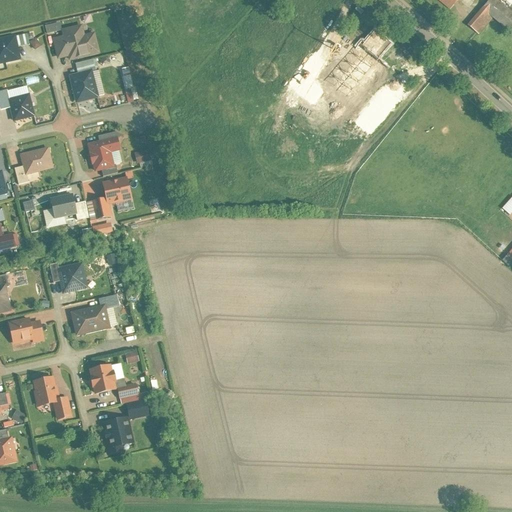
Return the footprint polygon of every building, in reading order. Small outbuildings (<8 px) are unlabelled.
[(439,0),(449,9),(456,0),(439,0)] [(511,13),(496,0),(489,0),(468,25),(479,35),(493,18),(511,35),(511,13)] [(82,26),(62,31),(60,23),(45,27),(47,36),(51,35),(58,60),(68,57),(69,61),(99,53),(94,32),(84,35),(82,26)] [(330,59),(295,97),(321,121),(344,96),(355,106),(388,69),(377,59),(391,44),(375,31),(362,46),(360,45),(340,68),(330,59)] [(0,64),(21,60),(18,47),(30,45),(27,34),(0,40),(0,64)] [(75,64),(77,74),(67,77),(75,104),(99,97),(91,72),(96,70),(93,59),(75,64)] [(126,89),(132,88),(128,70),(122,71),(126,89)] [(128,103),(134,101),(131,91),(126,93),(128,103)] [(34,117),(29,95),(8,100),(13,122),(34,117)] [(366,106),(354,120),(362,127),(374,112),(366,106)] [(117,137),(87,145),(92,162),(94,161),(97,172),(116,167),(113,153),(120,151),(117,137)] [(20,155),(23,167),(17,169),(21,184),(43,178),(41,173),(54,170),(49,148),(20,155)] [(150,150),(137,154),(139,164),(153,161),(150,150)] [(0,197),(11,194),(4,171),(0,172),(0,197)] [(130,176),(105,182),(110,205),(135,200),(130,176)] [(52,199),(55,209),(45,211),(50,230),(68,225),(66,218),(78,216),(80,224),(112,217),(108,198),(78,204),(76,194),(52,199)] [(35,201),(26,204),(28,212),(37,210),(35,201)] [(4,210),(0,211),(0,248),(1,251),(19,246),(15,232),(10,233),(4,210)] [(113,224),(95,228),(97,237),(115,233),(113,224)] [(57,283),(63,281),(66,295),(91,289),(85,266),(62,271),(60,264),(52,266),(57,283)] [(0,276),(0,314),(14,312),(9,288),(11,287),(9,275),(0,276)] [(113,327),(120,326),(115,308),(122,306),(120,296),(101,300),(103,306),(74,313),(79,337),(113,329),(113,327)] [(42,322),(33,324),(31,318),(11,323),(16,345),(35,340),(36,344),(47,342),(42,322)] [(139,352),(128,355),(130,365),(142,362),(139,352)] [(114,364),(91,370),(97,395),(120,390),(114,364)] [(70,397),(63,399),(57,376),(34,382),(41,407),(55,404),(59,422),(76,418),(70,397)] [(121,394),(124,405),(152,398),(150,392),(142,393),(141,389),(121,394)] [(0,410),(1,411),(0,407),(10,405),(7,393),(0,395),(0,410)] [(150,408),(131,412),(133,421),(152,416),(150,408)] [(28,416),(19,411),(14,420),(23,425),(28,416)] [(139,448),(130,414),(105,420),(114,454),(139,448)] [(9,430),(0,431),(0,439),(11,437),(9,430)] [(0,467),(20,463),(14,438),(0,440),(0,467)]
